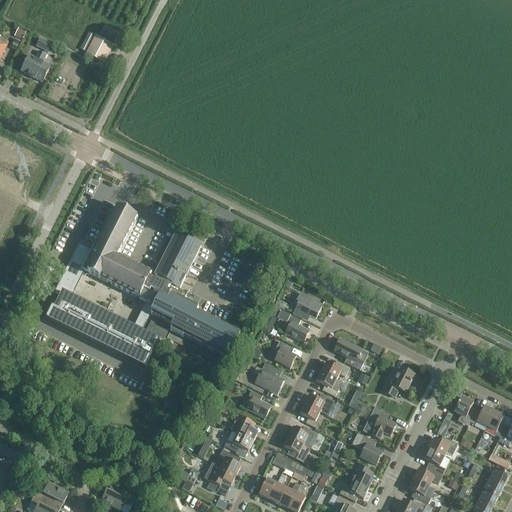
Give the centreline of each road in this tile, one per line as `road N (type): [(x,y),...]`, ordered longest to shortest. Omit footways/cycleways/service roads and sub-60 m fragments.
road 1 (tertiary): [(461,335),(89,147)]
road 2 (residential): [(233,511),(320,332),(342,321),(444,372)]
road 3 (residential): [(0,323),(89,147)]
road 4 (residential): [(89,147),(162,0)]
road 5 (residential): [(373,511),(444,372)]
road 6 (residential): [(78,511),(74,477),(0,424)]
